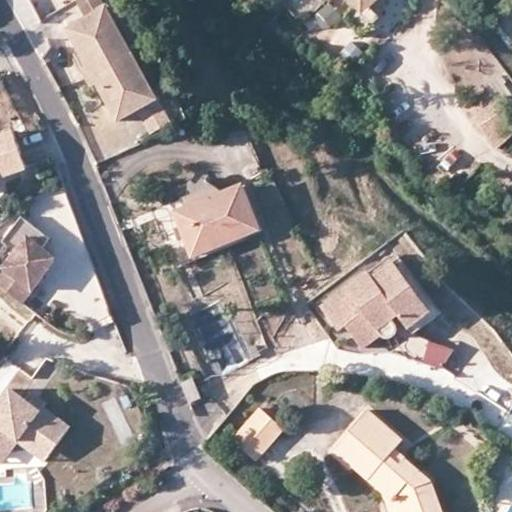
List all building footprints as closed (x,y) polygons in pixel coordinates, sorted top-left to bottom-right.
[(366,10),(377,0),(344,0),(352,9),(359,16),(366,10)] [(92,28),(112,17),(105,4),(85,14),(92,28)] [(376,21),(366,10),(359,16),(352,9),(342,18),(357,37),(376,21)] [(73,38),(95,78),(104,94),(125,131),(163,109),(112,17),(92,28),(73,38)] [(488,86),(504,109),(511,102),(511,89),(503,76),(488,86)] [(104,94),(95,78),(88,82),(97,98),(104,94)] [(501,109),(486,89),(465,105),(479,125),(501,109)] [(174,129),(163,109),(142,121),(153,139),(174,129)] [(511,133),(511,123),(501,109),(479,125),(495,146),(511,133)] [(0,177),(26,168),(12,129),(0,134),(0,177)] [(185,207),(224,192),(202,176),(197,183),(190,178),(188,181),(193,192),(182,196),(185,207)] [(242,185),(176,211),(193,254),(258,228),(242,185)] [(0,249),(0,266),(2,267),(25,237),(41,248),(48,238),(19,216),(0,240),(0,241),(4,244),(0,249)] [(0,286),(21,303),(54,259),(41,248),(25,237),(2,267),(0,269),(0,286)] [(394,263),(437,318),(443,313),(395,252),(369,273),(374,279),(394,263)] [(415,335),(437,318),(394,263),(374,279),(369,273),(322,310),(341,333),(347,328),(365,350),(382,336),(383,338),(384,338),(385,339),(387,340),(389,340),(392,340),(394,339),(396,338),(397,337),(397,336),(398,335),(399,334),(399,332),(399,331),(399,328),(398,327),(398,326),(393,321),(400,315),(415,335)] [(427,344),(421,364),(438,370),(452,353),(427,344)] [(193,379),(183,383),(190,403),(201,399),(193,379)] [(26,430),(54,451),(71,427),(43,406),(40,410),(29,403),(10,388),(0,401),(0,449),(10,436),(18,442),(26,430)] [(29,403),(40,410),(43,406),(46,403),(35,395),(29,403)] [(261,408),(233,437),(257,458),(283,427),(261,408)] [(353,465),(386,494),(396,497),(401,511),(443,511),(432,477),(397,446),(403,439),(369,409),(332,451),(350,468),(353,465)] [(45,462),(54,451),(26,430),(18,442),(45,462)] [(0,463),(1,464),(18,442),(10,436),(0,449),(0,463)] [(401,511),(396,497),(386,494),(391,511),(401,511)]
